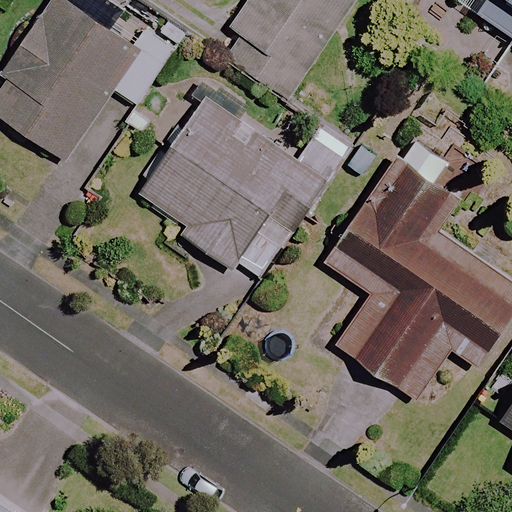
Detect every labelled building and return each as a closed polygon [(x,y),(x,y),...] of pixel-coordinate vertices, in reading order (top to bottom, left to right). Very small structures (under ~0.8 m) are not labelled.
[(150,24),(139,42),(100,17),(110,0),(57,0),(0,89),(0,114),(69,159),(114,88),(141,105),(186,35),(166,22),(160,30),(150,24)] [(292,100),(361,0),(258,0),(222,52),(292,100)] [(511,35),(511,0),(477,0),(472,8),(511,35)] [(191,226),(185,234),(239,271),(244,264),(263,277),(353,146),(322,125),(297,162),(210,101),(145,194),(191,226)] [(448,160),(418,138),(329,263),(372,293),(337,341),(419,399),(455,349),(482,369),(511,326),(511,280),(443,231),(463,203),(433,181),(448,160)] [(511,410),(501,426),(511,434),(511,410)] [(0,511),(21,511),(0,497),(0,511)]
